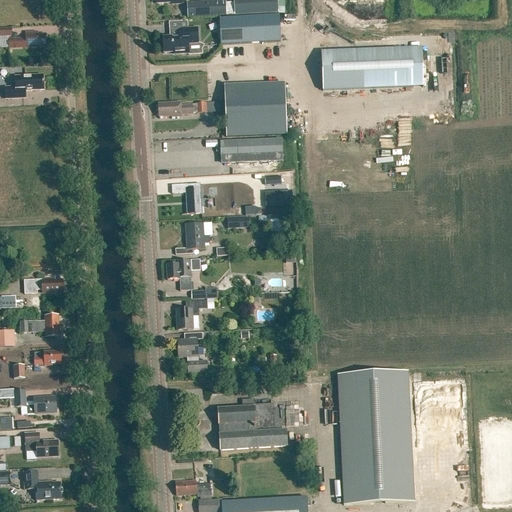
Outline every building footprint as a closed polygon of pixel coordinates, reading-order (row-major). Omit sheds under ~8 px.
[(276,0),(244,0),(232,1),(233,17),(277,15),(276,0)] [(187,19),(226,17),(225,2),(186,4),(187,19)] [(219,19),(220,46),(270,43),(280,43),(279,16),(269,16),(219,19)] [(0,29),(0,37),(12,37),(12,29),(0,29)] [(162,41),(160,45),(160,47),(163,50),(163,54),(175,53),(176,56),(189,55),(189,56),(202,55),(201,50),(203,47),(203,46),(198,44),(197,29),(182,30),(183,36),(162,38),(162,41)] [(26,39),(9,40),(9,49),(46,47),(46,35),(37,35),(37,33),(25,33),(26,39)] [(321,52),(322,92),(423,88),(422,49),(321,52)] [(25,92),(44,91),(43,76),(24,77),(14,78),(15,88),(5,88),(6,100),(25,99),(25,92)] [(285,84),(224,86),(226,139),(287,137),(285,84)] [(197,114),(207,114),(206,103),(196,104),(196,105),(181,106),(181,103),(158,105),(159,118),(171,117),(171,119),(181,118),(181,115),(193,115),(193,114),(196,113),(197,114)] [(281,140),(220,143),(221,159),(223,158),(223,164),(282,162),(281,140)] [(264,178),(265,187),(282,185),(281,177),(264,178)] [(194,185),(171,186),(172,195),(186,194),(187,215),(202,214),(200,188),(195,189),(194,185)] [(284,192),(265,193),(266,208),(284,208),(284,192)] [(270,227),(292,226),(291,216),(269,217),(270,227)] [(228,230),(249,229),(248,219),(227,220),(228,230)] [(212,237),(211,224),(185,225),(186,249),(175,250),(175,256),(193,255),(193,251),(205,250),(204,244),(209,244),(209,237),(212,237)] [(216,249),(216,257),(229,257),(229,249),(216,249)] [(180,292),(191,292),(190,272),(199,272),(199,261),(190,261),(178,262),(178,265),(166,266),(167,281),(179,280),(180,292)] [(54,280),(24,281),(25,295),(37,295),(37,291),(42,291),(42,294),(54,294),(54,292),(63,291),(62,282),(54,282),(54,280)] [(260,287),(253,287),(253,295),(261,295),(260,287)] [(206,300),(217,300),(217,289),(205,289),(205,292),(191,292),(191,301),(206,300)] [(15,298),(0,299),(1,310),(16,309),(15,298)] [(185,302),(186,310),(176,311),(177,331),(193,330),(192,317),(199,317),(198,310),(207,310),(207,301),(185,302)] [(37,322),(20,323),(21,334),(38,333),(46,332),(46,338),(59,337),(58,316),(45,317),(45,322),(37,322)] [(14,331),(0,331),(0,348),(15,347),(14,331)] [(187,363),(188,374),(207,373),(206,362),(198,363),(198,357),(197,340),(177,342),(178,358),(188,358),(188,363),(187,363)] [(44,353),(34,353),(34,358),(34,366),(44,366),(45,367),(52,366),(52,365),(61,365),(60,352),(44,353)] [(12,367),(13,380),(24,380),(24,366),(12,367)] [(337,376),(344,506),(414,503),(408,372),(337,376)] [(14,390),(0,391),(0,400),(15,400),(14,392),(14,390)] [(15,400),(15,408),(26,408),(25,391),(14,392),(15,400)] [(55,398),(33,399),(34,407),(27,407),(27,415),(34,415),(56,414),(55,398)] [(242,408),(217,410),(220,451),(287,447),(286,431),(281,432),(281,428),(285,428),(284,420),(279,420),(278,410),(274,411),(273,405),(255,406),(254,400),(242,401),(242,408)] [(12,419),(0,419),(0,431),(13,431),(12,419)] [(59,457),(58,441),(39,443),(39,434),(25,435),(25,445),(36,445),(37,459),(59,457)] [(0,450),(10,450),(9,438),(0,438),(0,450)] [(37,472),(23,473),(24,491),(35,490),(36,502),(61,500),(60,483),(46,484),(45,483),(38,483),(37,472)] [(0,485),(10,486),(9,474),(0,473),(0,485)] [(196,495),(197,498),(211,497),(210,485),(196,486),(196,482),(175,483),(176,497),(196,495)] [(307,511),(307,498),(221,503),(221,501),(198,502),(198,511),(307,511)]
